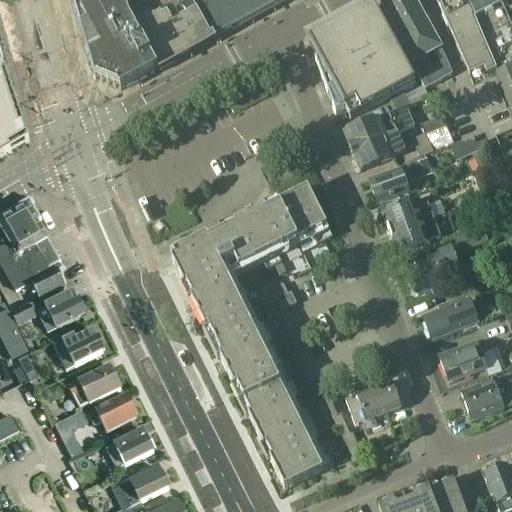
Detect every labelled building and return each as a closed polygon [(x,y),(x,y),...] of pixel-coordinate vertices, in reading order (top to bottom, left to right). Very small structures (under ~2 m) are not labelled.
[(71,0),(95,82),(101,81),(102,85),(107,83),(108,87),(113,86),(114,90),(120,89),(121,93),(158,73),(287,0),(71,0)] [(388,0),(380,4),(405,49),(405,48),(414,65),(411,67),(425,92),(452,77),(446,62),(440,52),(441,51),(430,34),(431,33),(412,0),(388,0)] [(492,62),(469,9),(464,0),(434,0),(470,78),(485,72),(487,78),(497,74),(511,111),(511,63),(495,70),(492,62)] [(464,0),(469,9),(492,62),(495,70),(511,63),(511,33),(501,8),(506,5),(503,0),(464,0)] [(511,0),(503,0),(506,5),(501,8),(511,33),(511,0)] [(416,87),(384,29),(373,9),(361,16),(362,18),(320,41),(321,43),(317,52),(313,54),(319,64),(316,65),(322,82),(329,99),(335,117),(345,113),(350,122),(416,87)] [(0,73),(0,159),(11,154),(7,149),(22,141),(0,73)] [(422,88),(405,98),(410,108),(428,99),(422,88)] [(343,137),(352,155),(397,137),(396,136),(406,133),(399,114),(377,123),(377,122),(343,137)] [(454,146),(447,129),(426,138),(434,155),(454,146)] [(397,137),(352,155),(360,175),(394,161),(394,160),(405,155),(397,137)] [(424,138),(412,143),(419,160),(433,155),(424,138)] [(473,140),(451,149),(457,164),(479,155),(473,140)] [(511,146),(501,151),(511,176),(511,175),(511,146)] [(370,185),(379,208),(409,196),(407,192),(416,187),(409,169),(399,172),(398,172),(387,176),(387,178),(370,185)] [(475,176),(484,199),(497,194),(488,171),(480,174),(475,176)] [(222,239),(210,245),(223,271),(235,265),(239,274),(262,263),(267,274),(281,266),(276,256),(312,239),(317,248),(332,241),(308,193),(278,207),(277,207),(279,210),(267,216),(266,213),(235,228),(236,231),(221,238),(222,239)] [(426,202),(415,207),(383,219),(390,237),(433,220),(428,207),(426,202)] [(31,286),(49,275),(47,272),(60,264),(37,224),(41,222),(30,205),(21,210),(20,208),(0,218),(0,229),(9,246),(31,286)] [(439,234),(433,220),(390,237),(397,257),(429,244),(427,238),(439,234)] [(466,267),(460,254),(487,244),(482,230),(468,235),(455,241),(457,249),(427,262),(429,265),(408,273),(418,298),(450,286),(446,275),(466,267)] [(233,292),(223,271),(210,245),(208,241),(174,259),(175,260),(172,265),(185,292),(187,290),(191,299),(189,300),(206,334),(209,333),(222,361),(220,362),(235,392),(238,392),(251,418),(248,419),(263,450),(266,449),(272,461),(269,463),(285,493),(334,468),(326,452),(316,458),(298,423),(308,417),(301,403),(291,408),(270,366),(280,360),(277,353),(273,346),(262,351),(240,307),(251,302),(244,288),(233,292)] [(49,275),(31,286),(40,303),(65,290),(56,272),(49,275)] [(281,314),(293,308),(283,287),(276,290),(274,286),(262,292),(269,307),(276,303),(281,314)] [(56,334),(85,319),(78,305),(77,305),(73,297),(45,311),(37,315),(47,337),(56,333),(56,334)] [(475,322),(470,308),(466,300),(438,311),(439,315),(423,321),(433,344),(465,332),(463,327),(474,322),(475,322)] [(35,320),(28,307),(10,316),(17,329),(35,320)] [(30,356),(8,313),(0,317),(0,329),(0,331),(0,330),(0,338),(13,365),(30,356)] [(66,374),(104,355),(96,341),(92,334),(75,343),(73,339),(61,345),(62,345),(53,349),(58,361),(59,361),(66,374)] [(285,340),(273,346),(277,353),(288,347),(285,340)] [(476,346),(439,361),(449,387),(486,373),(480,355),(487,352),(484,344),(477,347),(476,346)] [(67,390),(73,402),(79,413),(89,408),(121,393),(108,369),(77,384),(78,385),(67,390)] [(511,384),(495,390),(493,384),(461,396),(466,410),(498,398),(499,400),(511,394),(511,384)] [(356,399),(345,403),(354,429),(366,424),(366,425),(401,413),(391,386),(356,399)] [(46,394),(52,407),(63,401),(64,397),(59,387),(46,394)] [(511,408),(511,394),(499,400),(498,398),(466,410),(472,425),(504,413),(503,412),(511,408)] [(107,436),(136,421),(125,399),(95,414),(96,414),(88,418),(93,429),(101,425),(107,436)] [(335,400),(325,404),(333,421),(343,417),(335,400)] [(82,414),(54,427),(71,461),(83,455),(72,434),(88,426),(82,414)] [(125,470),(153,455),(146,441),(145,441),(141,434),(114,447),(114,448),(106,452),(111,462),(117,472),(124,468),(125,470)] [(121,511),(128,511),(168,493),(161,478),(160,478),(156,470),(129,484),(129,485),(121,489),(124,495),(116,500),(121,511)] [(498,511),(511,511),(511,479),(508,470),(485,479),(496,509),(497,508),(498,511)] [(431,496),(436,511),(465,511),(454,483),(438,489),(439,491),(438,494),(431,496)] [(436,511),(431,496),(429,492),(413,498),(414,500),(413,503),(398,509),(395,507),(394,505),(379,511),(378,511),(436,511)]
